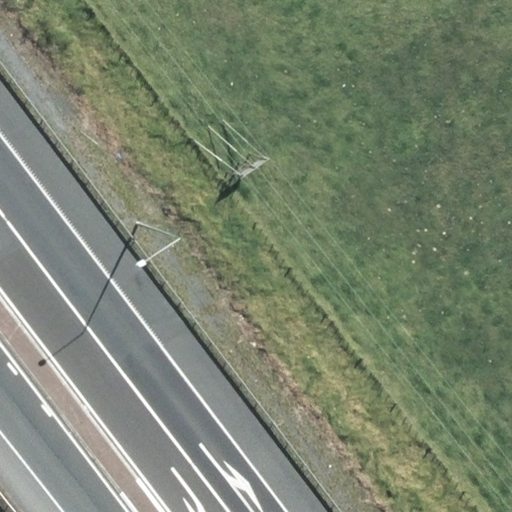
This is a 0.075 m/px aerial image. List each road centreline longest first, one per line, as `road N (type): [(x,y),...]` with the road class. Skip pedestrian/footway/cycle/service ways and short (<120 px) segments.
road 1 (trunk): [(0,167),(267,511)]
road 2 (trunk): [(108,511),(0,374)]
